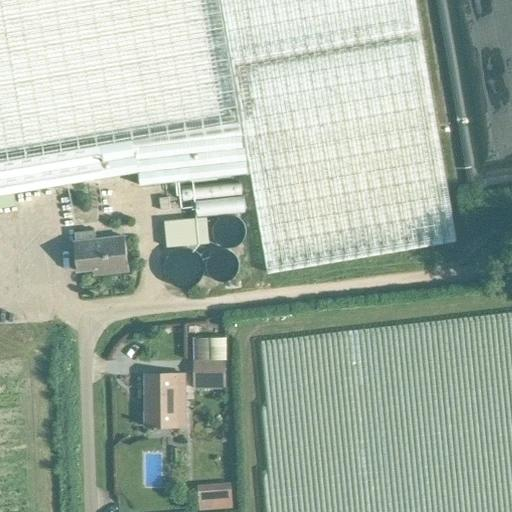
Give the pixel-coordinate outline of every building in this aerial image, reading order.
[(0,0),(0,208),(17,206),(15,194),(111,177),(111,176),(139,173),(139,186),(188,182),(251,174),(256,206),(268,273),(458,240),(416,0),(0,0)] [(496,168),(511,164),(511,0),(463,0),(483,119),(488,118),(496,168)] [(161,197),(162,207),(172,206),(171,196),(161,197)] [(207,218),(165,222),(167,248),(210,245),(207,218)] [(75,242),(78,271),(105,268),(106,273),(129,271),(125,237),(96,240),(95,230),(75,233),(77,242),(75,242)] [(194,388),(226,388),(226,360),(194,360),(194,388)] [(177,396),(186,395),(186,374),(147,375),(147,401),(150,401),(150,409),(147,409),(147,427),(154,427),(154,429),(157,429),(157,427),(160,427),(161,431),(169,431),(171,427),(178,427),(177,396)] [(199,491),(200,510),(233,507),(231,488),(199,491)]
